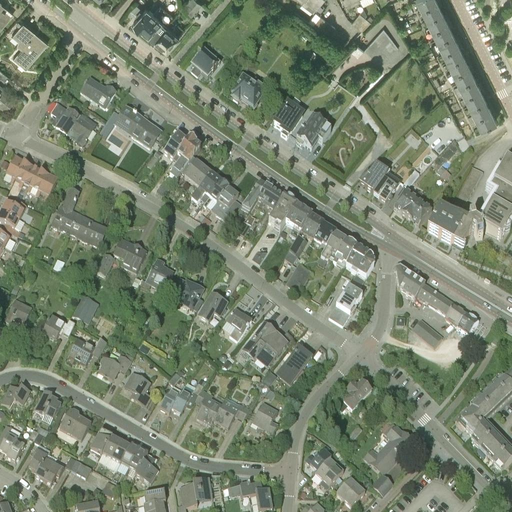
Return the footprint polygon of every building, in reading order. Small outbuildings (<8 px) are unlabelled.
[(190,17),(201,4),(196,0),(188,0),(181,9),(190,17)] [(302,0),(301,3),(301,4),(312,12),(315,8),(321,0),(302,0)] [(358,0),(342,0),(345,3),(347,8),(360,2),(358,0)] [(438,4),(436,0),(428,0),(419,5),(422,12),(438,4)] [(0,2),(0,29),(12,16),(11,15),(10,16),(2,9),(1,11),(0,10),(0,5),(1,4),(0,2)] [(438,4),(422,12),(426,19),(442,11),(438,4)] [(139,28),(154,40),(171,20),(173,18),(160,6),(153,14),(146,8),(141,13),(139,11),(136,15),(138,17),(133,22),(134,23),(133,26),(134,28),(137,29),(139,28)] [(445,19),(442,11),(426,19),(430,26),(445,19)] [(365,18),(359,13),(351,23),(356,28),(365,18)] [(312,27),(318,31),(326,21),(320,16),(312,27)] [(356,28),(360,31),(361,31),(370,22),(369,21),(365,18),(356,28)] [(445,19),(430,26),(433,34),(449,26),(445,19)] [(171,20),(154,40),(155,41),(154,44),(157,46),(160,45),(166,50),(169,46),(171,48),(176,42),(174,40),(183,30),(171,20)] [(326,21),(318,31),(323,35),(330,24),(326,21)] [(23,23),(23,22),(13,34),(25,44),(13,58),(26,69),(47,43),(39,36),(37,37),(22,24),(23,23)] [(323,35),(328,39),(335,28),(330,24),(323,35)] [(452,33),(449,26),(433,34),(437,41),(452,33)] [(456,41),(452,33),(437,41),(440,48),(456,41)] [(460,48),(456,41),(440,48),(444,56),(460,48)] [(463,55),(460,48),(444,56),(447,63),(463,55)] [(241,49),(232,60),(237,64),(246,54),(241,49)] [(219,68),(203,54),(190,69),(193,72),(191,75),(197,80),(201,75),(207,81),(219,68)] [(447,63),(451,70),(467,62),(463,55),(447,63)] [(470,70),(467,62),(451,70),(455,77),(470,70)] [(0,77),(1,79),(6,83),(10,78),(0,70),(0,77)] [(470,70),(455,77),(458,85),(474,77),(470,70)] [(478,84),(474,77),(458,85),(462,92),(478,84)] [(104,112),(115,97),(108,92),(106,94),(103,92),(102,94),(96,91),(98,88),(89,82),(86,87),(84,89),(84,90),(80,95),(104,112)] [(265,94),(264,94),(250,84),(248,86),(243,82),(231,98),(233,99),(232,102),(238,107),(240,104),(253,114),(257,109),(258,110),(266,97),(264,96),(265,94)] [(478,84),(462,92),(465,99),(481,91),(478,84)] [(0,103),(6,108),(14,98),(0,85),(0,103)] [(485,99),(481,91),(465,99),(469,107),(485,99)] [(469,107),(472,114),(488,106),(485,99),(469,107)] [(280,137),(286,142),(302,119),(294,113),(297,109),(290,105),(274,128),(283,134),(280,137)] [(492,113),(488,106),(472,114),(476,121),(492,113)] [(149,151),(158,139),(153,136),(156,132),(134,117),(133,117),(127,113),(127,112),(126,112),(115,128),(149,151)] [(94,131),(90,128),(92,124),(82,117),(80,122),(79,121),(79,120),(68,113),(56,131),(67,138),(67,137),(77,144),(75,145),(81,149),(94,131)] [(492,113),(476,121),(479,128),(496,120),(495,120),(492,113)] [(297,147),(310,156),(318,144),(322,147),(330,134),(311,121),(296,143),(296,144),(296,145),(296,146),(297,147)] [(177,158),(187,145),(177,137),(176,139),(163,155),(173,163),(177,158)] [(192,162),(192,163),(200,153),(195,149),(196,148),(189,143),(187,145),(177,158),(182,162),(169,177),(170,178),(176,182),(180,178),(180,177),(192,162)] [(164,156),(159,153),(155,158),(160,162),(164,156)] [(12,180),(10,184),(13,186),(15,182),(24,165),(15,160),(6,177),(12,180)] [(210,177),(192,163),(192,162),(180,177),(180,178),(184,181),(198,192),(210,177)] [(7,172),(10,166),(5,163),(2,169),(7,172)] [(497,197),(478,229),(482,232),(500,242),(504,236),(505,235),(503,234),(508,226),(509,227),(510,226),(511,221),(511,206),(511,205),(511,204),(511,168),(505,164),(489,193),(497,197)] [(22,190),(24,186),(32,169),(24,165),(15,182),(21,185),(19,189),(22,190)] [(24,186),(29,189),(27,193),(30,195),(32,191),(41,174),(32,169),(24,186)] [(436,175),(440,179),(446,173),(442,169),(436,175)] [(477,172),(471,169),(466,178),(472,182),(477,172)] [(375,170),(368,180),(366,179),(363,183),(362,182),(359,187),(365,191),(364,191),(372,197),(386,178),(375,170)] [(472,182),(477,185),(483,175),(477,172),(472,182)] [(403,187),(407,191),(419,177),(414,173),(403,187)] [(446,173),(440,179),(445,183),(450,177),(446,173)] [(39,199),(41,195),(49,178),(41,174),(32,191),(38,193),(36,198),(39,199)] [(199,192),(191,201),(197,206),(200,202),(205,206),(209,200),(208,200),(220,185),(210,177),(198,192),(199,192)] [(41,195),(46,198),(44,202),(47,204),(58,183),(49,178),(41,195)] [(170,178),(157,195),(162,200),(176,182),(170,178)] [(386,178),(372,197),(373,197),(379,201),(385,206),(387,207),(392,201),(390,199),(399,185),(390,178),(389,180),(386,178)] [(472,182),(466,178),(463,184),(474,190),(477,185),(472,182)] [(474,190),(463,184),(460,189),(471,195),(474,190)] [(220,185),(208,200),(209,200),(203,208),(206,210),(212,202),(216,206),(228,191),(221,186),(221,185),(220,185)] [(265,190),(260,186),(242,209),(241,211),(249,216),(253,209),(265,190)] [(471,195),(460,189),(457,194),(468,201),(471,195)] [(253,209),(260,214),(265,217),(258,227),(264,231),(268,225),(283,201),(272,194),(265,190),(253,209)] [(228,191),(216,206),(211,213),(227,226),(236,217),(241,211),(242,209),(235,203),(238,199),(228,191)] [(62,233),(69,236),(77,221),(70,218),(72,213),(75,205),(75,206),(76,204),(78,197),(70,194),(62,212),(61,211),(53,226),(63,231),(62,233)] [(400,216),(406,220),(417,203),(404,194),(394,211),(394,212),(400,216)] [(468,201),(457,194),(454,199),(465,206),(468,201)] [(454,199),(451,204),(462,211),(465,206),(454,199)] [(281,232),(285,227),(296,209),(283,201),(268,225),(275,230),(276,229),(281,232)] [(418,228),(431,212),(417,203),(406,220),(412,224),(418,228)] [(26,209),(16,204),(14,209),(6,205),(1,214),(19,223),(26,209)] [(462,211),(451,204),(448,210),(459,217),(462,211)] [(312,219),(296,209),(285,227),(300,237),(312,220),(312,219),(311,219),(312,219)] [(19,223),(1,214),(0,216),(0,224),(5,227),(2,232),(18,240),(20,235),(14,232),(19,223)] [(467,228),(465,231),(437,214),(427,233),(460,252),(461,253),(471,235),(474,237),(476,243),(482,241),(480,234),(482,232),(478,229),(474,226),(472,220),(468,222),(469,227),(467,228)] [(252,218),(249,216),(244,225),(251,229),(255,221),(251,218),(252,218)] [(206,230),(211,224),(205,220),(201,226),(206,230)] [(300,237),(312,245),(324,227),(312,220),(300,237)] [(77,221),(69,236),(77,240),(78,238),(82,240),(80,244),(86,247),(88,243),(93,245),(92,247),(99,250),(107,233),(91,225),(90,228),(77,221)] [(337,236),(330,232),(324,228),(324,227),(312,245),(309,250),(322,258),(335,238),(337,236)] [(18,240),(2,232),(0,235),(0,248),(5,250),(12,237),(18,240)] [(335,238),(322,258),(320,261),(317,266),(324,270),(327,264),(327,265),(330,261),(334,263),(334,262),(346,244),(335,238)] [(289,256),(297,261),(298,261),(307,245),(298,240),(289,256)] [(134,249),(121,243),(113,258),(124,263),(121,269),(136,276),(147,255),(146,255),(146,256),(141,253),(141,252),(134,248),(134,249)] [(343,264),(347,266),(357,251),(346,244),(334,262),(335,262),(333,266),(336,268),(338,264),(341,266),(343,264)] [(41,255),(34,251),(32,254),(28,262),(35,265),(36,262),(37,262),(41,255)] [(345,270),(355,276),(367,258),(357,251),(347,266),(345,270)] [(267,256),(257,255),(252,263),(259,268),(267,256)] [(292,268),(297,261),(289,256),(284,263),(292,268)] [(114,263),(104,258),(95,275),(105,280),(114,263)] [(369,259),(367,258),(355,276),(356,277),(356,278),(364,283),(373,269),(373,263),(369,258),(369,259)] [(60,274),(65,265),(58,262),(53,271),(60,274)] [(164,268),(156,264),(150,275),(145,285),(164,295),(173,276),(163,271),(164,268)] [(299,267),(285,288),(297,298),(312,275),(299,267)] [(399,271),(395,274),(398,294),(405,299),(416,283),(399,271)] [(328,321),(342,330),(362,299),(357,296),(361,289),(364,283),(356,278),(328,321)] [(181,283),(171,300),(171,301),(193,314),(194,313),(197,315),(203,305),(198,302),(203,294),(193,288),(192,289),(181,283)] [(433,294),(416,283),(405,299),(414,304),(417,300),(425,306),(433,294)] [(11,295),(16,298),(20,290),(14,288),(11,295)] [(433,294),(425,306),(442,317),(450,305),(433,294)] [(227,307),(212,298),(198,320),(208,326),(213,317),(219,320),(227,307)] [(84,325),(94,307),(82,300),(73,318),(84,325)] [(14,305),(7,319),(24,328),(32,314),(14,305)] [(456,331),(467,316),(450,305),(442,317),(446,319),(444,322),(456,330),(456,331)] [(227,325),(235,331),(229,339),(237,345),(249,329),(249,328),(251,325),(235,313),(227,325)] [(476,345),(486,330),(486,329),(467,316),(456,331),(468,339),(476,345)] [(47,327),(43,334),(56,342),(60,335),(69,340),(74,328),(69,325),(67,328),(51,319),(47,327)] [(421,323),(412,333),(418,338),(426,328),(421,323)] [(276,337),(264,327),(246,348),(258,358),(274,339),(276,337)] [(426,328),(418,338),(423,342),(432,332),(426,328)] [(178,330),(174,337),(181,340),(184,334),(178,330)] [(423,342),(429,347),(437,337),(432,332),(423,342)] [(429,347),(434,351),(442,341),(437,337),(429,347)] [(285,349),(274,339),(258,358),(256,360),(267,370),(285,349)] [(76,364),(85,369),(94,354),(100,358),(106,347),(100,343),(95,352),(86,347),(85,348),(77,343),(70,356),(78,361),(76,364)] [(150,353),(143,348),(140,354),(147,358),(150,353)] [(301,352),(299,350),(277,378),(290,388),(311,360),(305,355),(306,354),(302,350),(301,352)] [(107,362),(99,376),(112,385),(119,373),(125,377),(134,362),(126,357),(124,361),(120,359),(115,367),(107,362)] [(227,364),(223,369),(228,373),(232,368),(227,364)] [(511,373),(504,380),(501,378),(458,419),(467,430),(465,432),(473,440),(470,442),(501,474),(511,463),(511,456),(485,429),(488,427),(484,422),(511,395),(511,373)] [(168,385),(174,389),(181,380),(176,376),(168,385)] [(132,377),(124,391),(136,398),(133,403),(146,411),(152,401),(145,397),(151,387),(132,377)] [(359,383),(340,402),(340,403),(334,408),(338,412),(344,407),(352,414),(371,396),(359,383)] [(254,394),(259,397),(260,396),(265,388),(260,385),(254,394)] [(198,386),(192,396),(198,399),(202,393),(204,390),(198,386)] [(265,388),(260,396),(271,404),(275,397),(270,393),(271,392),(266,388),(265,387),(265,388)] [(30,396),(28,395),(21,391),(19,395),(12,391),(8,397),(7,396),(0,407),(9,412),(14,404),(22,409),(30,396)] [(170,393),(159,411),(169,417),(172,412),(171,412),(179,399),(179,398),(170,393)] [(202,410),(196,421),(210,430),(214,425),(213,424),(220,411),(210,405),(213,400),(202,393),(198,399),(194,405),(202,410)] [(172,412),(181,417),(191,399),(182,394),(179,398),(179,399),(171,412),(172,412)] [(56,403),(44,396),(34,415),(43,420),(42,423),(50,428),(53,423),(61,408),(55,405),(56,403)] [(214,425),(228,433),(235,420),(243,425),(249,414),(239,408),(236,413),(223,406),(220,411),(213,424),(214,425)] [(263,406),(252,426),(273,438),(278,429),(271,426),(277,415),(263,406)] [(71,414),(70,414),(60,431),(81,444),(91,427),(79,420),(79,416),(74,414),(71,414)] [(401,435),(394,427),(383,435),(392,445),(384,453),(379,459),(372,453),(365,461),(381,476),(386,470),(388,472),(404,456),(403,454),(412,444),(401,435)] [(0,451),(0,454),(7,458),(15,445),(16,445),(20,437),(12,432),(6,429),(0,439),(0,446),(2,448),(0,451)] [(362,433),(357,429),(349,438),(353,442),(362,433)] [(34,445),(39,436),(34,433),(28,442),(34,445)] [(112,441),(101,434),(90,453),(102,459),(103,458),(102,457),(112,441)] [(34,445),(39,448),(44,439),(39,436),(34,445)] [(111,463),(122,444),(113,439),(112,441),(102,457),(103,458),(111,463)] [(120,468),(121,466),(130,449),(122,444),(111,463),(120,468)] [(7,458),(6,460),(15,465),(24,450),(16,445),(15,445),(7,458)] [(129,470),(140,452),(131,447),(130,449),(121,466),(129,470)] [(36,477),(48,457),(38,451),(36,453),(31,462),(33,463),(28,473),(36,477)] [(129,470),(136,475),(137,475),(147,458),(148,457),(140,452),(129,470)] [(305,464),(317,475),(329,462),(331,461),(323,453),(315,462),(310,458),(305,464)] [(35,480),(43,484),(53,466),(53,467),(55,463),(54,463),(56,461),(48,457),(36,477),(35,480)] [(137,475),(136,475),(135,478),(151,487),(158,474),(151,470),(155,463),(147,458),(137,475)] [(70,460),(65,470),(70,473),(76,464),(70,460)] [(336,469),(334,467),(329,462),(317,475),(315,477),(322,483),(336,469)] [(76,464),(70,473),(76,476),(81,467),(76,464)] [(64,472),(53,467),(53,466),(43,484),(51,489),(56,479),(58,480),(58,481),(59,481),(64,472)] [(87,470),(86,470),(81,467),(76,476),(81,479),(87,470)] [(336,469),(322,483),(329,490),(343,476),(336,469)] [(81,479),(86,482),(91,472),(87,470),(81,479)] [(382,499),(393,488),(382,477),(371,488),(382,499)] [(357,489),(350,482),(337,497),(343,503),(357,489)] [(178,511),(185,511),(197,510),(196,506),(212,503),(209,483),(192,486),(193,489),(180,491),(183,509),(178,509),(178,511)] [(114,495),(116,490),(107,485),(105,490),(114,495)] [(249,486),(240,488),(242,502),(256,499),(257,511),(271,511),(269,499),(267,500),(266,494),(262,495),(260,487),(250,489),(249,486)] [(343,503),(351,510),(364,496),(357,489),(343,503)] [(102,495),(104,497),(111,500),(114,495),(105,490),(102,495)] [(95,491),(92,496),(95,498),(101,502),(104,497),(102,495),(95,491)] [(86,493),(83,498),(86,500),(92,503),(95,498),(92,496),(86,493)] [(77,494),(74,500),(83,505),(86,500),(83,498),(77,494)] [(146,508),(165,505),(164,496),(144,499),(146,508)]
